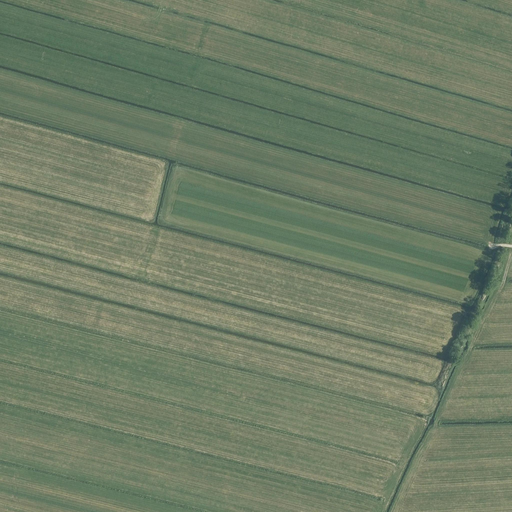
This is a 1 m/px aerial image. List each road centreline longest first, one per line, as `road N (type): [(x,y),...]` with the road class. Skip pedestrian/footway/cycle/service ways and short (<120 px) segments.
road 1 (track): [(145,115),(443,220),(490,249)]
road 2 (track): [(511,255),(434,428)]
